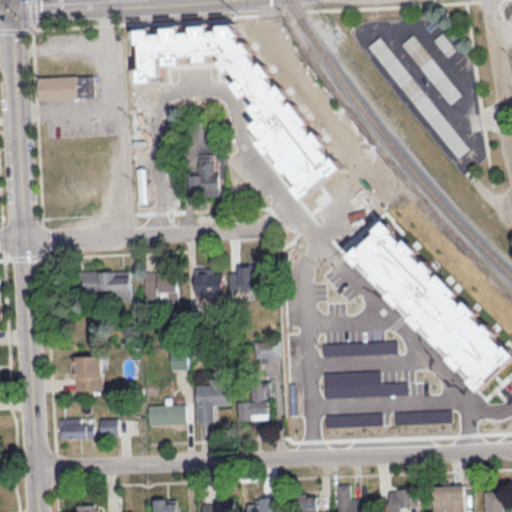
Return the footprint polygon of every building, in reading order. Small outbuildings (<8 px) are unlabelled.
[(223,53),(223,64),(228,70),(236,70),(242,79),(239,81),(256,104),(253,105),(259,113),(259,132),(305,196),(342,169),(234,19),(212,35),(212,24),(195,24),(196,35),(189,36),(181,25),(166,25),(166,32),(161,36),(155,28),(142,28),(144,81),(164,80),(163,52),(172,64),(186,64),(185,58),(212,58),(212,53),(223,53)] [(450,102),(461,93),(413,33),(402,42),(450,102)] [(380,36),(369,45),(458,155),(469,146),(380,36)] [(37,97),(36,75),(92,72),(93,95),(37,97)] [(219,191),(218,171),(214,171),(213,155),(199,156),(199,170),(188,170),(189,192),(219,191)] [(511,357),(511,351),(477,315),(480,312),(469,300),(465,304),(457,295),(458,294),(388,220),(351,255),(361,265),(364,262),(393,292),(390,294),(401,306),(405,303),(416,314),(412,317),(424,329),(426,327),(454,355),(451,357),(462,369),(466,366),(476,376),(472,380),(480,388),(511,357)] [(263,262),(238,263),(239,288),(234,288),(235,299),(253,299),(253,286),(264,286),(263,262)] [(224,293),(223,271),(214,271),(214,266),(194,267),(195,294),(224,293)] [(131,275),(115,275),(115,268),(83,269),(83,295),(131,294),(131,275)] [(146,301),(178,300),(177,271),(145,272),(146,301)] [(255,339),(256,356),(281,355),(280,338),(255,339)] [(323,342),(323,354),(398,352),(398,340),(323,342)] [(171,367),(188,366),(187,346),(171,346),(171,367)] [(70,355),(70,376),(76,376),(76,389),(103,388),(102,354),(70,355)] [(324,371),(325,396),(408,393),(407,381),(381,381),(380,369),(324,371)] [(198,421),(215,420),(214,403),(233,403),(233,384),(222,384),(222,377),(210,377),(210,384),(196,384),(198,421)] [(240,419),(270,418),(269,382),(258,382),(259,399),(240,400),(240,419)] [(187,422),(187,403),(149,403),(149,423),(187,422)] [(431,421),(452,420),(451,408),(431,409),(431,421)] [(326,426),(383,424),(382,411),(326,413),(326,426)] [(94,422),(81,423),(81,416),(59,417),(60,437),(95,436),(94,422)] [(101,435),(119,434),(119,417),(100,417),(101,435)] [(338,483),(338,511),(360,511),(360,498),(351,499),(351,483),(338,483)] [(465,511),(465,484),(433,485),(433,508),(448,508),(447,511),(465,511)] [(389,488),(389,511),(402,511),(402,505),(418,505),(418,487),(389,488)] [(485,490),(485,511),(504,511),(503,490),(485,490)] [(248,502),(248,511),(281,511),(280,495),(262,496),(262,501),(248,502)] [(203,502),(203,511),(235,511),(235,496),(216,497),(217,502),(203,502)] [(180,511),(180,497),(156,498),(155,511),(180,511)] [(97,511),(98,503),(76,504),(77,510),(69,511),(68,511),(97,511)]
